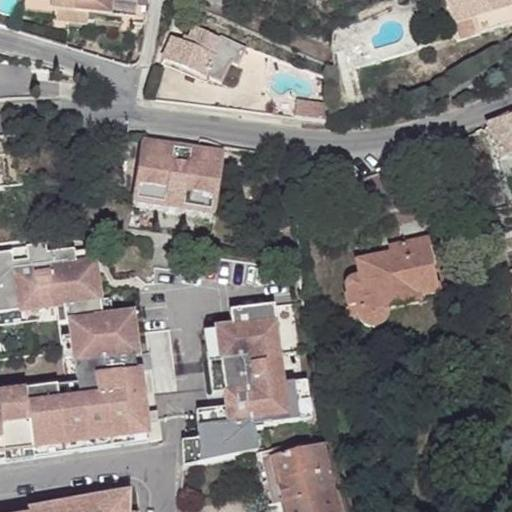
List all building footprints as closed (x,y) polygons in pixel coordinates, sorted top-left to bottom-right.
[(75,0),(50,0),(50,8),(74,11),(75,0)] [(511,0),(444,0),(457,42),(511,24),(511,0)] [(60,46),(68,16),(57,15),(50,43),(60,46)] [(225,41),(220,38),(193,26),(189,36),(184,34),(181,42),(171,38),(162,59),(215,81),(217,76),(218,77),(223,68),(224,69),(227,62),(216,58),(225,41)] [(71,112),(75,84),(54,81),(51,100),(37,98),(36,108),(71,112)] [(5,114),(31,113),(30,97),(4,98),(5,114)] [(331,111),(313,108),(313,106),(296,104),(294,119),(330,123),(331,111)] [(511,115),(484,124),(486,129),(499,162),(511,157),(511,115)] [(163,137),(141,139),(130,205),(210,218),(218,157),(178,150),(180,140),(163,137)] [(205,143),(180,140),(178,150),(218,157),(220,148),(205,143)] [(292,174),(272,168),(268,183),(290,191),(292,174)] [(325,187),(306,182),(305,209),(354,207),(357,195),(364,197),(367,179),(356,185),(325,187)] [(387,256),(355,263),(359,278),(353,280),(348,282),(345,287),(346,295),(344,295),(347,308),(356,306),(358,315),(361,322),(367,326),(375,326),(381,323),(385,317),(385,311),(417,304),(415,299),(438,293),(437,291),(435,292),(432,274),(438,271),(431,240),(386,250),(387,256)] [(11,254),(0,255),(0,316),(36,311),(53,309),(55,325),(66,323),(68,338),(70,356),(74,385),(76,399),(56,402),(54,388),(0,394),(0,457),(32,454),(61,450),(88,446),(111,443),(146,438),(145,425),(144,417),(138,374),(135,374),(133,359),(136,358),(131,316),(111,319),(100,320),(93,264),(87,264),(85,252),(75,254),(75,252),(47,255),(46,246),(27,249),(27,252),(11,254)] [(111,319),(108,302),(98,303),(100,320),(111,319)] [(356,306),(347,308),(349,317),(358,315),(356,306)] [(197,444),(199,468),(256,455),(254,433),(263,432),(262,428),(298,423),(293,385),(283,386),(272,307),(228,313),(230,329),(215,331),(223,396),(225,411),(204,413),(205,430),(196,431),(197,444)] [(0,328),(37,323),(36,311),(0,316),(0,328)] [(211,397),(223,396),(215,331),(202,334),(211,397)] [(70,356),(68,338),(58,340),(60,357),(70,356)] [(306,383),(293,385),(298,423),(312,421),(306,383)] [(76,399),(74,385),(54,388),(56,402),(76,399)] [(195,415),(196,431),(205,430),(204,413),(195,415)] [(157,423),(156,416),(144,417),(145,425),(157,423)] [(0,465),(148,445),(146,438),(111,443),(88,446),(61,450),(32,454),(0,457),(0,465)] [(181,445),(182,472),(199,468),(197,444),(181,445)] [(320,451),(269,463),(278,507),(330,495),(320,451)] [(269,463),(254,467),(264,510),(268,509),(278,507),(269,463)] [(76,510),(63,511),(126,511),(127,494),(75,504),(76,510)] [(333,511),(330,495),(278,507),(278,511),(333,511)]
